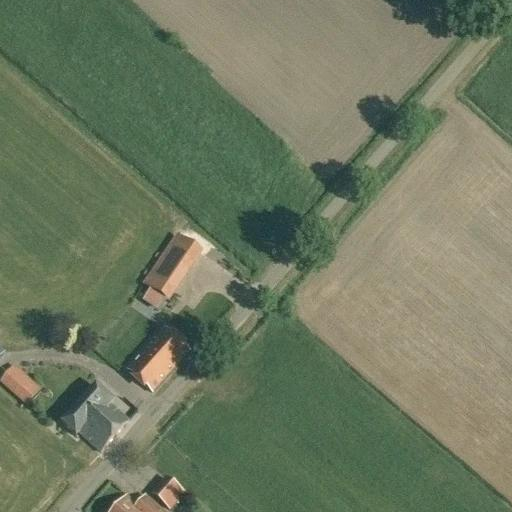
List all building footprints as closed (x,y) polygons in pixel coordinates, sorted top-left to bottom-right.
[(144,283),(166,298),(174,286),(152,272),(144,283)] [(171,364),(180,355),(160,337),(151,347),(150,346),(128,371),(151,393),(174,367),(171,364)] [(0,382),(26,406),(41,389),(14,365),(0,382)] [(101,453),(129,423),(110,406),(113,403),(95,386),(61,423),(76,436),(79,433),(101,453)] [(163,511),(146,496),(137,506),(127,497),(113,511),(163,511)]
